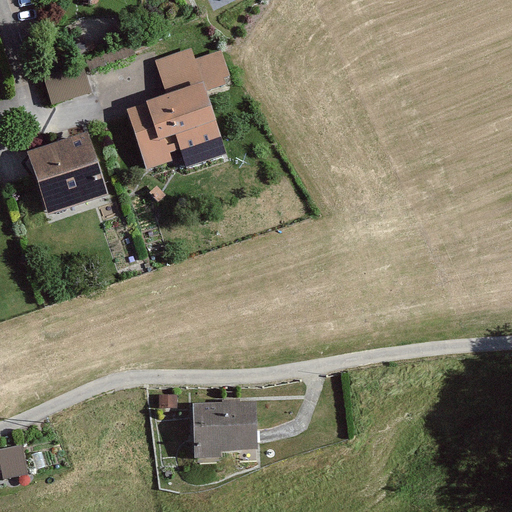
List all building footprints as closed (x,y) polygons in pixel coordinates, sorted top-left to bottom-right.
[(165,101),(124,115),(142,168),(177,156),(181,170),(223,156),(203,95),(233,85),(222,51),(190,62),(185,48),(151,59),(165,101)] [(52,102),(90,89),(81,64),(43,78),(52,102)] [(80,134),(21,152),(40,216),(100,198),(80,134)] [(253,408),(194,407),(194,460),(222,461),(222,452),(253,452),(253,408)] [(17,446),(0,448),(0,480),(22,477),(17,446)]
